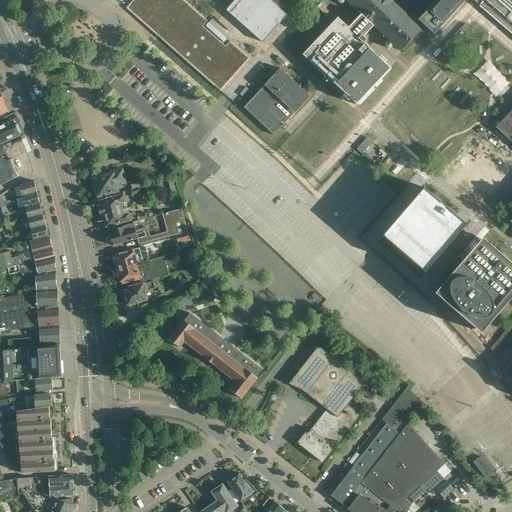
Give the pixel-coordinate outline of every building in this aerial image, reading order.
[(183,0),(133,0),(126,8),(222,91),(251,58),(230,40),(229,41),(206,22),(207,21),(183,0)] [(229,0),(233,3),(226,10),(263,43),(300,0),(229,0)] [(338,17),(303,55),(357,105),(357,104),(358,105),(392,68),(376,53),(365,43),(367,40),(364,37),(375,26),(389,39),(388,40),(389,41),(386,44),(386,47),(388,49),(391,48),(394,45),(401,51),(421,30),(409,18),(391,2),(393,0),(337,0),(338,2),(340,4),(343,3),(345,0),(347,1),(347,0),(361,13),(360,14),(359,17),(349,28),(338,17)] [(511,0),(437,0),(418,20),(431,32),(434,35),(435,34),(466,0),(473,0),(479,5),(479,6),(511,34),(511,0)] [(445,45),(450,50),(471,29),(466,24),(445,45)] [(310,97),(280,69),(244,108),(274,136),(310,97)] [(0,115),(8,111),(0,94),(0,115)] [(511,110),(496,127),(511,142),(511,110)] [(0,149),(5,146),(11,142),(7,144),(6,141),(19,135),(18,133),(21,132),(17,124),(15,126),(13,122),(0,127),(0,149)] [(367,137),(357,149),(362,154),(373,142),(367,137)] [(11,142),(5,146),(11,160),(28,153),(22,140),(12,144),(11,142)] [(0,149),(0,186),(15,179),(18,177),(11,160),(5,146),(0,149)] [(101,178),(94,180),(96,188),(95,189),(94,190),(94,192),(95,193),(96,194),(98,194),(98,196),(119,191),(118,186),(120,185),(125,184),(122,175),(121,175),(114,177),(113,175),(109,176),(108,176),(107,175),(102,177),(101,177),(101,178)] [(131,181),(133,189),(139,188),(140,187),(138,179),(131,181)] [(22,196),(37,192),(34,182),(19,185),(22,196)] [(425,188),(383,236),(426,272),(467,224),(466,223),(457,215),(425,188)] [(37,192),(22,196),(22,197),(16,198),(18,208),(40,203),(37,192)] [(99,207),(101,215),(122,209),(120,203),(125,202),(123,196),(109,199),(100,202),(101,206),(99,207)] [(26,212),(28,217),(42,213),(40,203),(18,208),(18,209),(20,208),(21,213),(26,212)] [(122,209),(101,215),(103,222),(105,221),(106,226),(135,218),(134,213),(123,216),(122,209)] [(182,209),(162,214),(162,215),(163,215),(166,214),(166,215),(168,215),(172,229),(167,230),(166,230),(167,232),(168,237),(188,232),(187,227),(182,209)] [(31,228),(45,224),(42,213),(28,217),(31,228)] [(45,224),(31,228),(34,240),(49,237),(45,224)] [(107,239),(107,240),(107,241),(108,242),(109,243),(110,243),(111,243),(112,246),(121,243),(137,239),(139,245),(168,237),(167,232),(150,237),(147,228),(136,231),(134,224),(117,229),(108,231),(109,237),(108,238),(107,239)] [(191,241),(188,232),(175,236),(178,245),(191,241)] [(10,252),(0,254),(0,269),(54,255),(49,237),(34,240),(31,241),(31,240),(20,243),(21,250),(23,255),(12,258),(10,252)] [(511,298),(511,262),(483,238),(435,293),(482,333),(511,298)] [(118,270),(137,265),(149,261),(145,248),(138,250),(138,249),(114,255),(116,263),(114,263),(116,270),(118,270)] [(55,256),(54,255),(0,269),(0,272),(1,275),(8,273),(9,274),(31,269),(31,265),(36,264),(39,274),(55,271),(55,256)] [(145,270),(139,272),(137,265),(118,270),(116,270),(118,277),(120,276),(122,283),(134,280),(135,284),(169,275),(164,257),(149,261),(151,269),(145,271),(145,270)] [(200,274),(199,268),(183,272),(188,281),(195,277),(200,274)] [(37,290),(57,289),(55,271),(39,274),(24,277),(24,284),(31,283),(37,282),(37,290)] [(126,297),(124,297),(126,303),(127,303),(128,305),(129,305),(130,309),(139,306),(138,302),(147,300),(145,292),(155,289),(153,281),(139,285),(129,288),(130,290),(124,292),(126,297)] [(57,289),(37,290),(25,291),(25,292),(21,292),(17,293),(17,296),(1,299),(2,300),(0,299),(0,314),(19,310),(26,309),(27,309),(33,309),(58,308),(57,289)] [(33,309),(26,309),(19,310),(0,314),(0,331),(28,327),(31,327),(59,326),(58,308),(33,309)] [(263,370),(192,314),(185,322),(183,321),(168,339),(180,348),(184,342),(235,381),(229,389),(241,399),(258,378),(257,378),(263,370)] [(511,322),(490,348),(498,355),(511,338),(511,322)] [(32,337),(7,340),(8,349),(33,347),(58,346),(60,345),(59,326),(31,327),(31,328),(32,337)] [(60,374),(58,346),(33,347),(8,349),(0,350),(0,383),(5,383),(14,381),(14,382),(17,381),(21,381),(44,378),(62,377),(62,376),(59,377),(59,374),(60,374)] [(308,433),(306,432),(297,443),(322,463),(360,415),(348,405),(359,390),(364,384),(365,382),(350,370),(351,369),(347,366),(346,367),(319,346),(289,385),(302,389),(327,409),(308,433)] [(21,381),(17,381),(18,393),(34,391),(34,395),(25,396),(26,410),(49,406),(52,406),(51,390),(53,390),(52,378),(45,379),(44,378),(21,381)] [(371,400),(376,394),(364,384),(359,390),(371,400)] [(336,489),(331,496),(344,505),(370,471),(407,423),(408,423),(412,417),(424,403),(410,391),(412,388),(411,387),(410,386),(390,411),(382,420),(386,423),(376,437),(374,436),(365,447),(367,448),(354,466),(352,465),(343,477),(337,485),(334,488),(336,489)] [(8,399),(0,400),(0,407),(9,406),(8,399)] [(9,406),(0,407),(0,414),(3,414),(10,413),(9,406)] [(19,431),(19,432),(51,431),(51,420),(50,420),(49,406),(26,410),(17,411),(18,432),(19,431)] [(370,471),(344,505),(352,511),(391,511),(393,511),(395,509),(422,484),(437,471),(445,464),(408,423),(407,423),(370,471)] [(21,452),(21,453),(53,451),(53,441),(52,441),(51,431),(19,432),(20,452),(21,452)] [(21,453),(22,473),(55,471),(55,462),(54,462),(53,451),(21,453)] [(473,462),(486,479),(494,473),(481,456),(473,462)] [(395,509),(393,511),(397,511),(404,507),(408,511),(408,510),(412,503),(427,490),(430,492),(444,479),(437,471),(422,484),(395,509)] [(232,478),(227,481),(233,490),(240,500),(242,504),(243,503),(258,493),(259,493),(245,479),(245,480),(243,481),(239,474),(238,474),(235,473),(232,475),(232,478)] [(63,476),(35,477),(35,483),(42,483),(49,483),(50,485),(50,487),(45,487),(45,488),(50,487),(50,485),(54,485),(54,488),(60,487),(60,485),(62,485),(62,486),(73,485),(73,475),(63,476)] [(0,481),(0,502),(19,495),(18,488),(36,487),(35,483),(35,477),(17,478),(4,481),(2,481),(0,481)] [(446,481),(436,490),(444,498),(453,489),(446,481)] [(464,481),(453,490),(460,499),(471,490),(464,481)] [(226,504),(233,500),(223,484),(211,492),(217,501),(219,500),(223,506),(225,505),(225,506),(226,505),(226,504)] [(50,487),(45,488),(45,494),(50,494),(50,497),(74,495),(73,485),(62,486),(62,485),(60,485),(60,487),(54,488),(54,485),(50,485),(50,487)] [(47,498),(36,492),(36,487),(18,488),(19,495),(24,493),(35,510),(36,509),(37,507),(41,509),(47,498)] [(34,509),(29,511),(36,511),(35,510),(24,493),(23,493),(34,509)] [(272,500),(267,495),(260,504),(265,508),(272,500)] [(71,511),(73,508),(72,507),(73,506),(72,506),(71,500),(50,501),(47,498),(41,509),(44,510),(43,511),(44,511),(71,511)] [(229,511),(237,507),(235,503),(233,500),(226,504),(226,505),(225,506),(225,505),(223,506),(219,500),(217,501),(201,511),(229,511)] [(284,511),(286,511),(273,501),(264,511),(284,511)]
